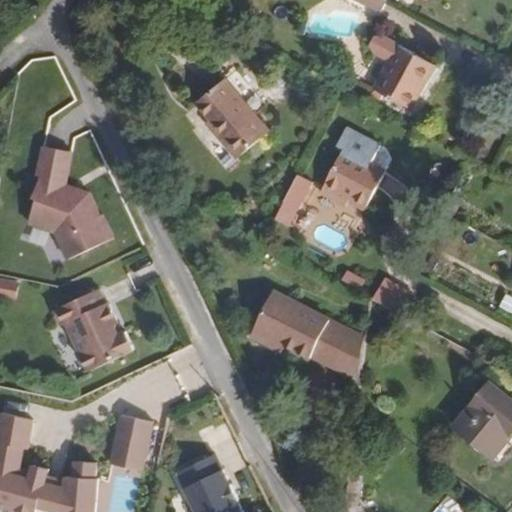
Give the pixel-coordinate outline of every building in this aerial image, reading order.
[(360,0),(381,13),(389,0),(360,0)] [(390,60),(398,45),(383,38),(378,38),(375,39),(373,40),(372,43),(372,46),(372,47),(373,50),(376,52),(378,53),(390,60)] [(412,110),(428,80),(424,79),(432,64),(398,45),(390,60),(374,90),(412,110)] [(430,81),(438,66),(432,64),(424,79),(428,80),(430,81)] [(272,133),(227,81),(199,105),(212,122),(221,129),(216,133),(240,160),(272,133)] [(221,129),(212,122),(209,125),(216,133),(221,129)] [(345,149),(345,150),(371,165),(382,143),(348,125),(338,145),(345,149)] [(102,214),(92,191),(68,182),(75,149),(47,145),(38,173),(42,174),(34,196),(38,197),(30,221),(57,230),(70,257),(115,236),(105,213),(102,214)] [(366,211),(386,173),(371,165),(345,150),(324,188),(350,202),(366,211)] [(294,225),(319,181),(301,172),(277,215),(294,225)] [(350,202),(324,188),(321,195),(347,208),(350,202)] [(468,245),(456,238),(453,244),(465,251),(468,245)] [(348,269),(343,280),(361,291),(367,280),(348,269)] [(474,278),(462,272),(456,284),(468,290),(474,278)] [(388,276),(377,296),(401,309),(412,288),(388,276)] [(356,329),(277,288),(259,324),(293,343),(321,357),(322,354),(340,363),(356,329)] [(100,289),(50,313),(56,328),(49,331),(73,380),(135,350),(127,332),(129,331),(114,301),(106,304),(100,289)] [(511,297),(507,295),(501,306),(511,311),(511,297)] [(289,351),(293,343),(259,324),(255,333),(289,351)] [(361,373),(366,335),(356,329),(340,363),(361,373)] [(495,457),(511,434),(511,402),(489,384),(456,427),(495,457)] [(35,420),(4,413),(0,434),(0,504),(26,511),(36,511),(38,507),(56,511),(95,511),(98,480),(96,480),(96,465),(77,463),(75,479),(67,478),(67,482),(47,477),(49,470),(35,466),(33,473),(20,469),(24,446),(29,448),(35,420)] [(154,422),(124,415),(113,464),(144,470),(154,422)] [(215,449),(176,465),(195,511),(239,511),(240,511),(234,496),(235,495),(229,480),(227,480),(215,449)] [(358,511),(364,459),(351,457),(343,511),(358,511)]
